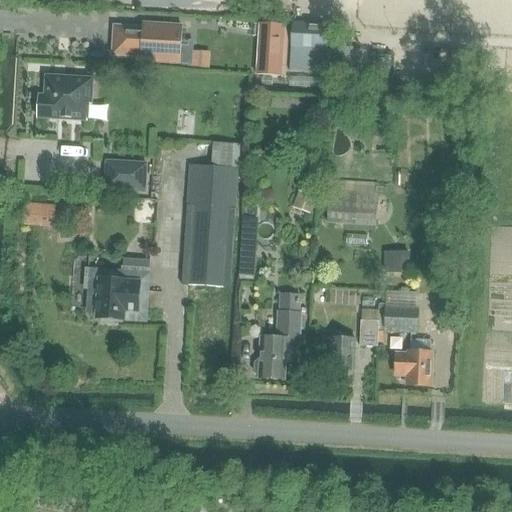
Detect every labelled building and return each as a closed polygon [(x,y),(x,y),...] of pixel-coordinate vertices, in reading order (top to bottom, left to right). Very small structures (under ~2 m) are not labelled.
[(160,1),(159,13),(170,14),(171,2),(160,1)] [(336,25),(293,23),(290,72),(351,76),(353,48),(335,47),(336,25)] [(259,24),(255,76),(282,78),(285,26),(259,24)] [(142,55),(141,59),(141,60),(182,62),(184,27),(144,25),(143,28),(116,27),(115,53),(142,55)] [(191,68),(209,69),(210,53),(192,52),(191,68)] [(39,118),(88,121),(89,104),(92,105),(94,79),(75,78),(75,80),(65,80),(65,77),(47,76),(46,96),(40,96),(39,118)] [(147,164),(108,161),(106,189),(146,191),(147,164)] [(239,167),(190,165),(181,287),(231,290),(240,168),(239,167)] [(298,192),(293,207),(310,213),(315,198),(298,192)] [(330,223),(377,225),(378,196),(332,194),(330,223)] [(25,205),(23,223),(55,226),(57,208),(25,205)] [(248,209),(248,218),(256,219),(257,209),(248,209)] [(243,219),(242,241),(256,242),(258,220),(243,219)] [(384,274),(410,275),(410,255),(384,254),(384,274)] [(100,268),(96,320),(102,320),(102,324),(118,325),(118,321),(124,321),(124,315),(138,314),(138,313),(146,314),(149,271),(150,258),(123,257),(122,269),(100,268)] [(301,261),(300,269),(309,270),(309,261),(301,261)] [(259,379),(283,380),(283,362),(298,362),(300,318),(301,297),(278,296),(278,313),(276,313),(275,339),(261,339),(260,361),(255,365),(255,373),(259,377),(259,379)] [(385,307),(384,329),(384,331),(415,333),(417,309),(385,307)] [(362,312),(362,324),(378,325),(378,313),(362,312)] [(361,324),(361,329),(360,349),(376,350),(378,325),(362,324),(361,324)] [(321,343),(320,364),(331,365),(330,379),(333,379),(336,383),(341,383),(344,380),(354,380),(355,352),(355,351),(355,340),(332,339),(332,343),(321,343)] [(413,356),(394,355),(393,379),(407,379),(407,387),(431,388),(432,354),(430,354),(430,342),(413,342),(413,356)]
